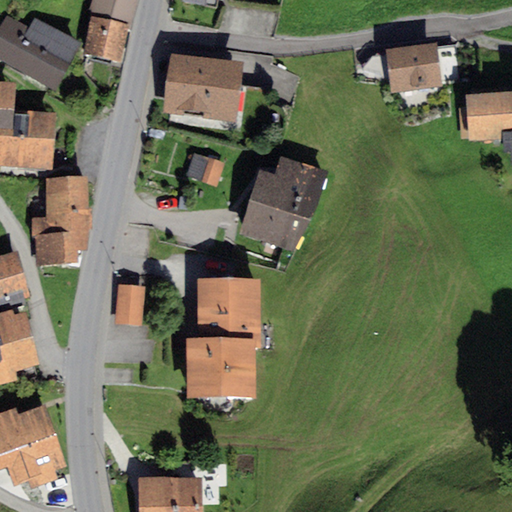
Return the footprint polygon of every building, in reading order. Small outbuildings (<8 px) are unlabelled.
[(139,0),(91,0),(89,9),(91,10),(89,15),(93,16),(132,27),(139,0)] [(222,0),(181,0),(181,2),(216,9),(217,4),(222,5),(222,0)] [(28,26),(7,14),(0,26),(0,59),(54,88),(79,43),(33,17),(28,26)] [(132,27),(93,16),(82,54),(122,65),(132,27)] [(436,42),(385,49),(386,54),(371,56),(361,70),(374,75),(388,73),(391,92),(442,86),(436,42)] [(241,62),(169,52),(161,112),(233,122),(241,62)] [(15,82),(0,80),(0,127),(12,129),(13,109),(15,82)] [(511,91),(465,94),(468,141),(503,138),(504,152),(510,151),(511,165),(511,91)] [(55,112),(13,109),(12,129),(0,127),(0,165),(52,169),(55,112)] [(223,163),(194,153),(186,177),(215,186),(223,163)] [(274,173),(259,168),(239,234),(294,252),(312,219),(328,171),(280,155),(274,173)] [(88,177),(46,177),(46,217),(31,218),(32,238),(36,238),(37,266),(78,262),(77,250),(87,249),(89,228),(88,177)] [(0,310),(25,304),(23,298),(29,296),(16,251),(0,256),(0,310)] [(198,336),(186,337),(187,398),(255,397),(255,348),(260,348),(260,278),(198,279),(198,336)] [(145,287),(118,285),(115,324),(142,326),(145,287)] [(0,385),(19,381),(16,372),(41,366),(26,312),(14,316),(13,311),(0,314),(0,385)] [(15,409),(0,413),(0,470),(6,468),(13,486),(27,481),(30,489),(57,479),(54,470),(67,466),(44,405),(17,414),(15,409)] [(203,511),(202,476),(139,478),(140,511),(203,511)]
